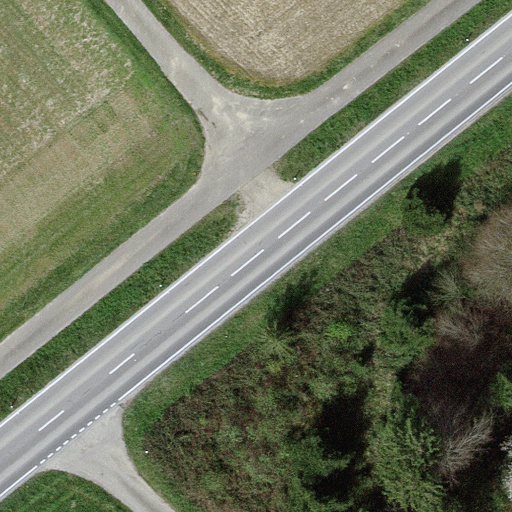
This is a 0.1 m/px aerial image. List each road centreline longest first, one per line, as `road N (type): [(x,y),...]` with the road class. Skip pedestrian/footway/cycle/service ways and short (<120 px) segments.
road 1 (secondary): [(0,465),(280,238),(511,65)]
road 2 (track): [(0,366),(489,0)]
road 3 (track): [(280,238),(65,0)]
road 4 (track): [(54,421),(149,511)]
